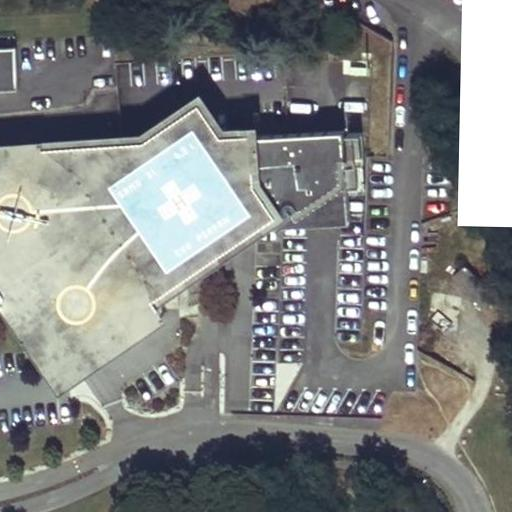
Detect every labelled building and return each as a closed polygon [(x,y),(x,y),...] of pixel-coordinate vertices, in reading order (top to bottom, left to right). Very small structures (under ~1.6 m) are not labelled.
[(351,51),(349,112),(390,114),(392,37),(365,36),(365,51),(351,51)] [(16,43),(0,44),(0,87),(17,87),(16,43)] [(207,93),(158,126),(171,142),(237,137),(207,93)] [(352,218),(344,128),(237,137),(171,142),(158,126),(149,133),(135,144),(140,150),(132,156),(116,136),(101,148),(92,138),(77,150),(69,140),(53,152),(45,142),(29,154),(21,144),(5,156),(0,149),(0,263),(32,312),(124,252),(129,246),(130,243),(131,236),(129,229),(146,218),(159,239),(160,238),(156,231),(166,224),(181,221),(182,233),(214,230),(266,226),(352,218)] [(135,144),(149,133),(116,136),(132,156),(140,150),(135,144)] [(101,148),(116,136),(92,138),(101,148)] [(77,150),(92,138),(69,140),(77,150)] [(53,152),(69,140),(45,142),(53,152)] [(29,154),(45,142),(21,144),(29,154)] [(0,149),(5,156),(21,144),(0,145),(0,149)] [(353,174),(355,198),(367,197),(364,172),(353,174)] [(0,263),(0,288),(66,384),(175,310),(165,295),(256,233),(266,226),(214,230),(182,233),(181,221),(166,224),(156,231),(160,238),(159,239),(146,218),(129,229),(131,236),(130,243),(129,246),(124,252),(32,312),(0,263)] [(334,344),(362,345),(367,235),(338,234),(334,344)] [(476,298),(488,285),(467,262),(454,274),(476,298)] [(484,306),(497,294),(488,285),(476,298),(484,306)]
